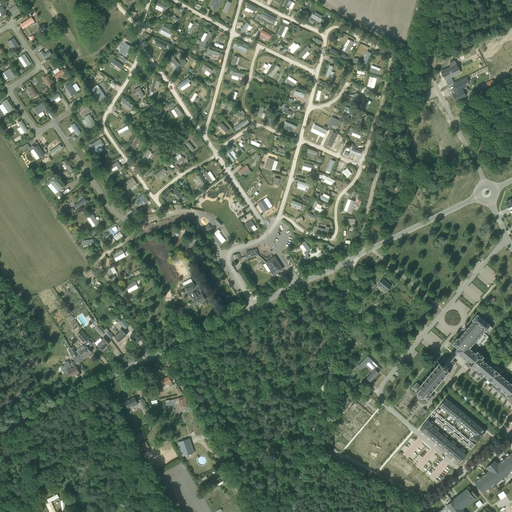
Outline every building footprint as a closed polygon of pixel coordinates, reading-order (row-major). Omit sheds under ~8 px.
[(292,1),(288,0),(285,0),(283,5),(288,8),(289,8),(291,9),(294,3),(292,2),(292,1)] [(158,1),(156,5),(166,9),(168,5),(158,1)] [(227,13),(232,2),(228,1),(223,12),(227,13)] [(248,3),(246,7),(250,9),(250,10),(256,13),(258,8),(248,3)] [(16,4),(9,9),(13,15),(20,11),(16,4)] [(313,14),(311,18),(321,22),(323,19),(313,14)] [(23,29),(35,22),(32,17),(20,24),(23,29)] [(259,22),(265,25),(268,20),(261,17),(259,22)] [(191,22),(188,27),(191,29),(189,32),(190,33),(198,23),(195,21),(193,24),(191,22)] [(247,22),(240,29),(243,32),(249,25),(250,25),(247,22)] [(278,34),(284,37),(289,27),(282,24),(278,34)] [(163,26),(161,29),(171,35),(173,31),(163,26)] [(199,48),(203,50),(212,33),(208,31),(205,37),(204,37),(199,48)] [(13,51),(19,47),(14,38),(7,41),(13,51)] [(342,50),(348,53),(354,42),(348,39),(342,50)] [(156,41),(154,45),(165,50),(166,46),(156,41)] [(246,44),(245,45),(235,41),(233,48),(246,53),(250,46),(246,44)] [(294,42),(289,48),(291,50),(290,51),(293,54),(300,46),(298,43),(297,44),(294,42)] [(126,43),(119,52),(125,56),(131,47),(126,43)] [(307,45),(299,54),(305,59),(311,53),(309,51),(311,49),(307,45)] [(210,49),(207,55),(218,59),(220,52),(210,49)] [(365,49),(362,55),(368,58),(371,53),(365,49)] [(38,53),(43,60),(52,54),(50,51),(45,54),(42,50),(38,53)] [(21,55),(27,66),(31,64),(25,53),(21,55)] [(110,65),(114,68),(116,65),(122,69),(124,65),(114,59),(110,65)] [(451,67),(441,72),(445,80),(451,77),(450,74),(459,69),(455,61),(449,64),(451,67)] [(272,65),(266,62),(263,66),(266,68),(263,72),(267,74),(272,65)] [(209,76),(213,70),(204,64),(202,68),(206,70),(205,73),(209,76)] [(368,67),(371,68),(369,71),(378,74),(381,68),(370,64),(368,67)] [(276,79),(279,73),(277,72),(280,67),(276,65),(270,75),(276,79)] [(8,78),(9,81),(16,76),(10,67),(1,74),(5,80),(8,78)] [(56,79),(64,73),(61,69),(53,75),(56,79)] [(43,78),(50,90),(55,87),(48,75),(43,78)] [(289,76),(286,81),(294,86),(297,81),(289,76)] [(369,76),(368,87),(375,88),(377,78),(369,76)] [(188,78),(177,85),(179,88),(180,88),(190,81),(188,78)] [(457,92),(452,95),(455,101),(466,96),(462,88),(465,87),(465,88),(467,87),(466,86),(465,84),(469,82),(467,78),(453,85),(457,92)] [(151,89),(154,90),(154,88),(159,89),(160,81),(153,79),(151,89)] [(70,83),(65,86),(72,96),(77,93),(70,83)] [(99,84),(93,87),(99,101),(106,98),(99,84)] [(28,87),(33,98),(37,96),(32,85),(28,87)] [(144,96),(139,87),(134,90),(136,92),(138,91),(141,97),(144,96)] [(55,100),(56,102),(62,99),(58,93),(49,98),(51,102),(55,100)] [(124,97),(122,100),(125,103),(123,105),(128,110),(132,105),(124,97)] [(0,108),(5,115),(14,109),(7,99),(1,102),(2,104),(0,104),(0,108)] [(221,107),(229,111),(231,105),(224,102),(221,107)] [(42,103),(33,109),(37,115),(37,114),(40,117),(44,114),(42,111),(45,109),(42,103)] [(178,106),(174,108),(180,117),(183,115),(178,106)] [(261,106),(257,117),(261,118),(264,118),(265,113),(263,112),(265,108),(261,106)] [(283,112),(291,116),(293,112),(288,110),(289,108),(286,106),(283,112)] [(96,124),(89,114),(85,117),(91,127),(96,124)] [(337,124),(339,120),(332,117),(327,125),(331,127),(333,125),(336,126),(337,124)] [(25,133),(29,130),(21,120),(17,123),(25,133)] [(235,130),(246,125),(244,121),(237,124),(236,123),(232,125),(235,130)] [(286,129),(292,131),(293,128),(296,129),(297,125),(285,122),(285,124),(287,125),(286,129)] [(75,123),(68,127),(71,133),(74,131),(77,136),(82,133),(75,123)] [(217,127),(224,135),(229,131),(222,123),(217,127)] [(120,136),(131,133),(128,126),(118,130),(120,136)] [(351,128),(348,134),(351,135),(352,132),(361,136),(362,132),(351,128)] [(333,132),(327,145),(331,147),(337,134),(333,132)] [(132,146),(137,148),(139,145),(140,145),(143,140),(136,137),(132,146)] [(103,150),(102,147),(105,145),(101,138),(90,145),(94,152),(96,150),(98,153),(103,150)] [(259,148),(261,144),(252,140),(250,143),(259,148)] [(191,152),(195,150),(189,141),(186,143),(191,152)] [(52,155),(63,148),(60,144),(49,151),(52,155)] [(38,145),(32,148),(39,158),(44,155),(38,145)] [(233,146),(225,152),(227,155),(232,162),(235,159),(230,153),(235,149),(233,146)] [(278,150),(276,149),(275,152),(285,155),(287,149),(279,147),(278,150)] [(148,149),(141,158),(145,161),(151,151),(148,149)] [(181,153),(175,157),(179,164),(185,160),(181,153)] [(264,167),(275,171),(279,161),(276,160),(278,156),(269,153),(264,167)] [(63,162),(64,164),(62,166),(65,170),(68,168),(70,172),(73,170),(67,159),(63,162)] [(120,170),(123,168),(118,160),(110,166),(113,171),(118,168),(120,170)] [(304,163),(303,170),(312,171),(313,164),(304,163)] [(241,174),(249,168),(246,164),(238,171),(241,174)] [(347,167),(342,172),(347,178),(352,173),(347,167)] [(156,175),(159,178),(167,171),(164,168),(156,175)] [(210,170),(204,174),(210,183),(216,179),(210,170)] [(320,173),(317,178),(332,185),(335,180),(320,173)] [(128,190),(137,183),(133,176),(123,183),(128,190)] [(198,176),(195,178),(201,186),(204,184),(198,176)] [(55,178),(50,183),(59,192),(63,187),(55,178)] [(305,188),(308,189),(310,184),(299,180),(296,187),(304,190),(305,188)] [(257,185),(252,192),(256,195),(258,193),(256,191),(260,187),(259,187),(261,184),(259,182),(257,185)] [(173,191),(181,200),(185,197),(176,187),(173,191)] [(324,193),(323,195),(321,195),(319,198),(327,202),(331,196),(324,193)] [(263,200),(257,203),(263,213),(269,209),(263,200)] [(292,200),(290,205),(305,210),(306,205),(292,200)] [(318,203),(314,208),(322,213),(324,210),(321,208),(322,206),(318,203)] [(93,213),(86,217),(93,227),(99,223),(93,213)] [(254,225),(251,221),(245,224),(250,234),(253,232),(251,227),(254,225)] [(216,236),(214,238),(220,245),(226,240),(221,233),(222,233),(219,229),(214,233),(216,236)] [(117,240),(123,236),(120,231),(114,236),(117,240)] [(84,247),(95,244),(93,238),(82,241),(84,247)] [(311,250),(305,241),(301,244),(306,251),(304,253),(305,256),(298,261),(301,264),(309,258),(307,255),(309,254),(308,252),(311,250)] [(113,254),(116,261),(126,257),(123,249),(113,254)] [(250,252),(250,251),(246,252),(247,258),(258,255),(256,249),(254,250),(254,251),(250,252)] [(241,260),(239,253),(232,255),(234,261),(241,260)] [(268,272),(271,270),(274,274),(280,271),(277,266),(278,266),(276,262),(277,261),(274,257),(263,265),(268,272)] [(181,275),(186,273),(181,262),(176,264),(181,275)] [(114,274),(117,272),(114,266),(107,269),(112,279),(116,277),(114,274)] [(387,291),(391,286),(383,279),(377,286),(379,288),(381,286),(387,291)] [(129,293),(139,288),(135,280),(125,286),(129,293)] [(198,295),(192,281),(184,286),(188,295),(192,293),(194,297),(191,298),(194,305),(200,302),(205,299),(202,293),(198,295)] [(511,384),(500,374),(503,371),(496,365),(493,368),(482,358),(484,356),(478,352),(477,351),(475,353),(469,348),(484,330),(486,331),(488,333),(492,328),(490,326),(490,325),(477,314),(472,320),(473,321),(458,339),(457,338),(452,343),(457,348),(446,361),(443,358),(420,385),(418,384),(416,383),(412,388),(417,392),(418,395),(420,397),(423,397),(428,401),(432,396),(430,395),(434,390),(433,389),(448,371),(450,372),(450,371),(451,370),(450,369),(455,363),(452,360),(458,353),(468,362),(466,365),(468,366),(470,364),(471,365),(472,365),(479,371),(476,373),(481,377),(483,375),(488,379),(488,380),(488,379),(485,382),(488,384),(490,381),(490,380),(496,386),(494,388),(499,392),(501,390),(506,394),(505,395),(511,400),(511,401),(511,384)] [(123,318),(118,322),(125,330),(129,326),(123,318)] [(105,333),(103,331),(99,326),(96,328),(102,335),(105,333)] [(103,331),(105,333),(110,339),(113,336),(110,331),(109,332),(106,328),(103,331)] [(114,337),(115,338),(118,342),(126,335),(121,329),(118,331),(119,332),(114,337)] [(82,331),(77,335),(84,343),(88,339),(82,331)] [(109,343),(106,340),(104,337),(101,340),(102,341),(97,346),(98,347),(101,350),(109,343)] [(92,352),(89,349),(87,346),(85,348),(83,346),(77,351),(84,359),(92,352)] [(73,353),(71,354),(77,365),(80,363),(76,357),(74,353),(73,353)] [(31,354),(25,358),(28,364),(35,361),(31,354)] [(379,373),(377,371),(380,368),(368,356),(360,364),(364,368),(365,366),(372,372),(366,378),(370,382),(379,373)] [(66,371),(68,370),(68,371),(71,376),(79,372),(76,367),(74,362),(70,364),(72,368),(71,368),(69,364),(62,367),(64,372),(66,371)] [(172,385),(170,381),(168,377),(160,381),(163,386),(167,384),(168,387),(172,385)] [(184,396),(165,400),(167,409),(171,408),(171,407),(179,406),(180,409),(187,407),(185,396),(184,396)] [(138,404),(137,402),(134,397),(125,402),(128,407),(131,405),(132,406),(138,404)] [(444,397),(438,405),(447,413),(453,405),(445,398),(445,397),(444,397)] [(149,412),(142,398),(139,400),(145,414),(149,412)] [(453,405),(447,413),(456,420),(462,412),(453,405)] [(462,412),(456,420),(464,427),(471,420),(462,412)] [(426,419),(419,429),(423,432),(430,425),(431,423),(431,424),(432,423),(426,419)] [(471,420),(464,427),(473,434),(473,435),(480,427),(471,420)] [(430,425),(423,432),(432,440),(438,432),(430,425)] [(471,436),(476,440),(477,440),(476,440),(484,431),(480,427),(473,435),(473,434),(472,436),(471,436)] [(142,436),(140,432),(132,437),(135,443),(138,441),(137,439),(142,436)] [(438,432),(432,440),(441,447),(447,439),(438,432)] [(194,452),(190,438),(177,442),(182,456),(194,452)] [(447,439),(441,447),(450,454),(456,447),(447,439)] [(144,442),(138,446),(141,452),(148,448),(144,442)] [(456,447),(450,454),(458,462),(465,454),(456,447)] [(475,482),(474,482),(483,493),(511,470),(511,452),(511,453),(497,464),(495,461),(495,460),(486,467),(489,471),(475,482)] [(480,511),(463,511),(461,509),(474,499),(475,499),(474,498),(476,496),(472,491),(470,493),(467,489),(437,511),(486,511),(484,509),(484,510),(480,511)] [(58,503),(58,502),(56,497),(50,500),(52,505),(49,506),(52,511),(53,511),(52,509),(54,509),(52,505),(58,503)] [(35,500),(26,498),(24,504),(34,507),(35,500)]
